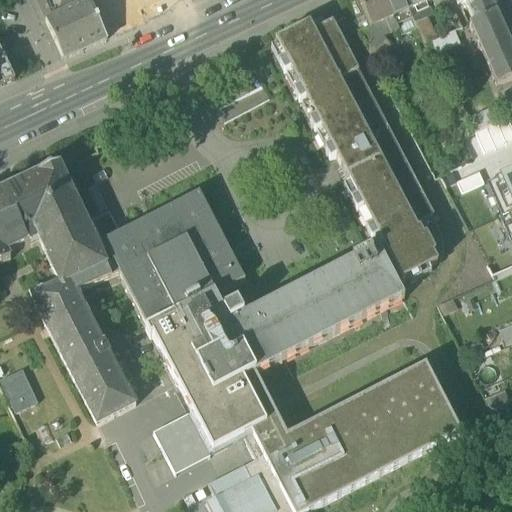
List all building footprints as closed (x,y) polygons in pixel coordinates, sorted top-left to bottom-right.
[(35,0),(46,24),(59,17),(51,0),(35,0)] [(73,0),(51,0),(59,17),(77,9),(73,0)] [(106,43),(200,0),(85,0),(88,4),(106,43)] [(346,0),(341,3),(352,25),(365,19),(356,0),(346,0)] [(356,0),(365,19),(371,30),(393,20),(408,14),(401,0),(356,0)] [(432,3),(439,0),(401,0),(408,14),(419,9),(428,5),(432,3)] [(447,0),(439,0),(432,3),(437,16),(452,10),(447,0)] [(467,10),(473,25),(495,15),(487,0),(473,0),(464,4),(467,10)] [(45,24),(63,62),(106,43),(88,4),(77,9),(59,17),(46,24),(45,24)] [(408,14),(414,27),(425,22),(434,18),(428,5),(419,9),(408,14)] [(393,20),(399,32),(401,39),(417,33),(414,27),(408,14),(393,20)] [(511,81),(511,53),(495,15),(473,25),(469,27),(469,28),(496,89),(511,81)] [(399,32),(393,20),(371,30),(365,19),(352,25),(369,58),(388,49),(383,39),(399,32)] [(436,43),(425,22),(414,27),(417,33),(425,48),(432,44),(436,43)] [(394,273),(400,285),(436,266),(431,257),(434,256),(425,238),(422,239),(418,232),(416,233),(414,228),(432,219),(331,26),(312,36),(308,28),(274,45),(284,64),(279,67),(285,77),(290,74),(299,93),(294,96),(300,106),(305,103),(315,122),(310,125),(315,135),(320,132),(330,151),(325,154),(330,164),(335,161),(356,202),(351,204),(357,215),(362,212),(372,230),(366,233),(372,243),(377,241),(381,248),(390,265),(394,273)] [(432,49),(435,55),(459,45),(454,35),(436,43),(432,44),(432,49)] [(432,49),(432,44),(425,48),(430,58),(435,55),(432,49)] [(0,89),(14,83),(4,60),(0,51),(0,89)] [(494,123),(489,111),(468,121),(473,133),(494,123)] [(511,130),(507,120),(496,125),(507,148),(511,145),(511,130)] [(496,153),(507,148),(496,125),(485,130),(496,153)] [(47,262),(56,281),(67,276),(71,284),(105,269),(96,248),(86,226),(58,167),(48,172),(13,188),(11,189),(0,194),(0,266),(10,262),(7,256),(27,247),(26,247),(38,242),(47,262)] [(511,174),(487,185),(502,218),(499,219),(511,247),(511,174)] [(478,175),(456,185),(461,196),(483,186),(478,175)] [(212,456),(242,440),(251,436),(266,428),(242,383),(253,378),(255,379),(403,302),(390,275),(386,268),(377,250),(352,263),(343,267),(243,319),(237,307),(223,314),(215,298),(244,283),(233,261),(230,255),(227,250),(199,195),(123,234),(102,244),(113,265),(119,277),(147,331),(145,332),(150,342),(152,341),(192,417),(196,424),(212,456)] [(239,244),(227,250),(230,255),(233,261),(245,255),(239,244)] [(113,265),(105,269),(71,284),(76,295),(119,277),(113,265)] [(386,268),(390,275),(394,273),(390,265),(386,268)] [(76,295),(71,284),(67,276),(56,281),(28,294),(44,329),(96,429),(135,409),(84,310),(83,310),(76,295)] [(457,313),(452,302),(436,310),(442,320),(457,313)] [(511,346),(511,344),(506,331),(499,335),(506,350),(511,346)] [(289,511),(316,511),(460,438),(425,369),(286,440),(255,379),(253,378),(242,383),(266,428),(251,436),(289,511)] [(0,383),(0,384),(15,417),(37,407),(22,374),(0,383)] [(504,395),(487,403),(494,417),(511,409),(504,395)] [(209,461),(187,419),(153,437),(174,479),(209,461)] [(289,511),(251,436),(242,440),(255,464),(244,470),(248,478),(255,475),(273,511),(289,511)] [(273,511),(255,475),(248,478),(244,470),(207,489),(214,502),(205,506),(208,511),(273,511)]
